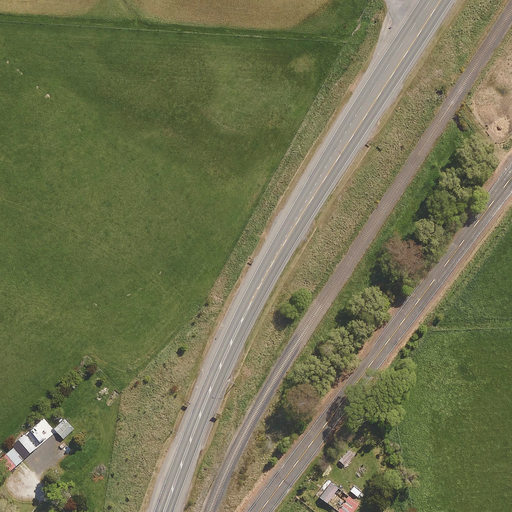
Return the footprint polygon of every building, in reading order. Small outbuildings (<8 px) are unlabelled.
[(73,429),(65,420),(54,430),(63,439),(73,429)] [(23,433),(19,429),(11,438),(15,442),(23,433)] [(24,459),(14,447),(0,457),(0,462),(8,472),(24,459)] [(337,490),(327,482),(316,497),(326,505),(337,490)] [(350,493),(342,487),(337,493),(345,500),(350,493)] [(353,511),(359,504),(349,497),(337,511),(353,511)]
